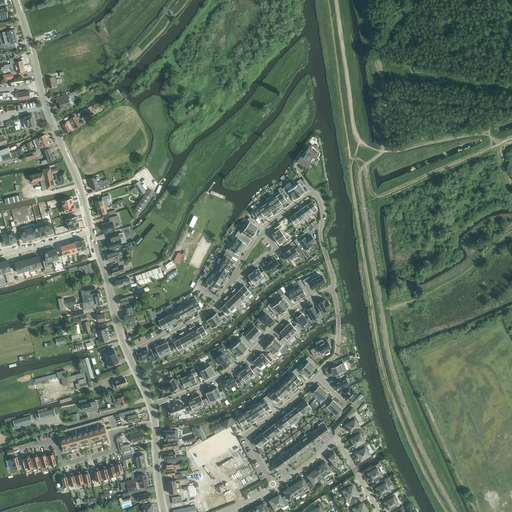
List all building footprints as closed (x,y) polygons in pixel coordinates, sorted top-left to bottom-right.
[(2,32),(4,38),(8,37),(15,35),(15,33),(16,32),(15,29),(14,30),(14,29),(2,32)] [(8,37),(4,38),(5,44),(9,43),(17,41),(18,40),(17,37),(16,38),(15,35),(8,37)] [(4,67),(1,67),(2,70),(9,68),(11,68),(23,66),(22,60),(18,61),(14,62),(15,65),(10,66),(8,66),(4,67)] [(18,92),(19,100),(30,98),(28,91),(22,92),(18,92)] [(68,98),(67,94),(55,98),(57,102),(59,102),(61,109),(71,106),(68,98)] [(89,109),(81,114),(84,118),(91,114),(89,109)] [(26,117),(22,118),(25,128),(29,127),(29,128),(35,126),(35,125),(34,122),(34,119),(33,118),(33,119),(32,115),(26,116),(25,117),(26,117)] [(73,128),(76,127),(79,125),(75,116),(71,118),(71,119),(69,120),(62,124),(67,134),(74,130),(73,128)] [(38,137),(38,138),(34,139),(38,147),(38,148),(39,148),(42,147),(42,148),(49,145),(47,139),(45,134),(38,137)] [(300,155),(296,161),(297,161),(306,168),(307,166),(308,167),(310,164),(309,164),(310,162),(309,161),(312,157),(315,158),(314,158),(315,159),(319,153),(309,146),(305,151),(306,151),(302,157),(300,155)] [(8,147),(0,150),(0,160),(11,156),(8,147)] [(43,151),(45,154),(44,154),(44,156),(45,156),(48,162),(55,159),(53,153),(52,154),(50,148),(43,151)] [(31,182),(40,180),(43,190),(55,187),(50,168),(42,169),(43,172),(30,175),(31,182)] [(55,174),(56,179),(55,179),(55,181),(57,180),(58,185),(68,182),(65,171),(55,174)] [(88,180),(90,185),(91,185),(92,189),(97,187),(99,187),(96,177),(88,180)] [(300,179),(292,185),(299,195),(302,193),(302,194),(305,192),(304,192),(305,191),(301,186),(304,184),(300,179)] [(139,193),(141,195),(146,191),(139,181),(134,185),(135,187),(132,189),(136,195),(139,193)] [(101,184),(102,186),(99,187),(97,187),(99,191),(110,187),(109,182),(101,184)] [(294,199),(299,195),(292,185),(287,189),(286,189),(291,195),(294,199)] [(154,192),(148,188),(132,212),(138,216),(154,192)] [(33,189),(21,192),(23,199),(35,196),(33,189)] [(279,191),(275,194),(281,203),(286,200),(283,195),(281,193),(279,191)] [(21,200),(20,194),(4,198),(6,204),(21,200)] [(281,203),(275,194),(270,197),(279,209),(281,208),(279,205),(281,203)] [(103,200),(95,202),(97,208),(106,206),(109,205),(108,199),(110,198),(110,195),(104,197),(102,197),(103,200)] [(277,211),(279,209),(270,197),(266,200),(273,209),(275,208),(277,211)] [(71,198),(62,201),(63,207),(73,204),(71,198)] [(270,211),(273,209),(266,200),(262,203),(271,216),(272,214),(273,214),(270,211)] [(318,210),(315,206),(313,203),(312,201),(307,204),(313,213),(318,210)] [(262,203),(257,206),(264,216),(266,214),(269,217),(271,216),(262,203)] [(73,204),(63,207),(64,208),(65,213),(75,210),(73,204)] [(307,204),(303,208),(309,217),(309,216),(313,213),(307,204)] [(106,206),(97,208),(99,215),(106,212),(105,209),(107,208),(106,206)] [(257,215),(259,219),(264,216),(257,206),(250,212),(254,217),(257,215)] [(309,217),(303,208),(298,211),(304,219),(305,220),(310,217),(309,216),(309,217)] [(300,222),(304,219),(298,211),(294,214),(300,222)] [(300,222),(294,214),(289,217),(296,227),(301,223),(300,222)] [(104,232),(114,229),(114,228),(115,228),(116,226),(115,223),(120,222),(118,215),(109,218),(110,222),(102,224),(102,226),(102,227),(102,229),(103,230),(104,232)] [(192,227),(193,227),(198,217),(194,215),(192,219),(189,225),(192,227)] [(76,216),(67,219),(68,225),(78,222),(76,216)] [(248,220),(244,225),(254,233),(258,227),(253,224),(248,220)] [(50,222),(44,224),(47,234),(52,232),(50,222)] [(78,222),(68,225),(70,230),(80,228),(78,222)] [(44,224),(38,226),(40,235),(47,234),(44,224)] [(276,231),(272,234),(275,239),(285,232),(281,228),(282,227),(280,224),(274,228),(276,231)] [(239,230),(237,233),(238,233),(242,237),(244,234),(250,238),(251,237),(254,234),(253,234),(254,233),(244,225),(240,230),(239,230)] [(38,226),(32,228),(34,237),(40,235),(38,226)] [(32,228),(26,229),(28,239),(34,237),(32,228)] [(26,229),(20,231),(22,240),(28,239),(26,229)] [(13,231),(7,233),(10,242),(16,241),(14,233),(13,231)] [(285,244),(291,240),(289,237),(288,237),(285,232),(275,239),(279,244),(284,241),(285,244)] [(7,233),(2,235),(4,244),(10,242),(7,233)] [(109,242),(106,242),(109,250),(122,245),(119,239),(123,237),(122,233),(118,234),(108,237),(109,242)] [(236,237),(232,242),(242,249),(246,244),(240,239),(242,237),(238,233),(237,233),(235,236),(236,237)] [(142,238),(139,235),(134,241),(137,244),(142,238)] [(299,237),(294,240),(296,244),(299,241),(305,250),(311,246),(310,244),(315,240),(311,235),(306,239),(305,237),(301,240),(299,237)] [(232,242),(228,247),(233,251),(238,255),(242,249),(232,242)] [(295,249),(293,246),(289,249),(287,250),(287,251),(283,254),(288,261),(298,254),(299,256),(302,254),(297,247),(295,249)] [(117,253),(116,250),(116,248),(111,250),(112,252),(106,254),(109,262),(115,260),(120,258),(118,252),(117,253)] [(55,249),(50,250),(52,260),(58,258),(58,256),(55,249)] [(50,250),(44,252),(46,260),(47,262),(52,260),(50,250)] [(178,263),(182,255),(178,252),(173,261),(178,263)] [(224,254),(221,259),(231,265),(234,260),(231,259),(232,256),(226,252),(224,254)] [(39,256),(33,258),(35,267),(41,266),(39,256)] [(33,258),(27,259),(29,269),(35,267),(33,258)] [(278,267),(280,270),(284,266),(281,262),(279,263),(275,258),(271,261),(271,260),(269,262),(269,263),(265,265),(270,272),(278,267)] [(27,259),(21,261),(23,271),(29,269),(27,259)] [(221,259),(218,264),(228,270),(231,265),(221,259)] [(7,260),(1,262),(4,271),(10,270),(9,268),(7,260)] [(113,275),(125,271),(122,265),(125,264),(124,260),(118,262),(119,266),(111,268),(113,275)] [(21,261),(15,263),(17,272),(23,271),(21,261)] [(171,261),(165,266),(167,269),(174,265),(171,261)] [(91,263),(86,264),(85,263),(87,262),(69,267),(70,272),(80,269),(85,270),(86,275),(95,272),(93,268),(92,268),(91,263)] [(218,264),(215,268),(225,274),(228,270),(218,264)] [(137,286),(140,285),(141,285),(158,279),(164,276),(160,267),(154,269),(145,272),(135,276),(136,280),(137,285),(137,286)] [(212,273),(214,274),(222,279),(225,274),(215,268),(212,273)] [(259,280),(259,281),(264,278),(261,273),(261,272),(258,268),(253,272),(256,276),(259,280)] [(178,274),(176,270),(159,280),(161,284),(168,279),(169,280),(178,274)] [(254,284),(259,280),(256,276),(253,272),(248,275),(251,280),(254,284)] [(214,274),(212,278),(212,279),(219,284),(222,279),(214,274)] [(307,282),(305,278),(302,280),(306,287),(309,285),(309,284),(311,283),(314,287),(318,285),(320,284),(324,281),(324,280),(323,277),(322,277),(320,274),(310,280),(307,282)] [(116,287),(124,285),(123,283),(126,282),(130,281),(129,278),(126,279),(126,278),(115,281),(116,287)] [(212,279),(212,278),(211,278),(208,283),(216,288),(219,284),(212,279)] [(299,284),(293,287),(300,298),(306,295),(302,289),(305,288),(300,279),(297,281),(299,284)] [(244,285),(240,289),(246,296),(247,296),(248,297),(252,293),(244,285)] [(300,298),(293,287),(284,293),(288,298),(291,297),(294,302),(300,298)] [(235,288),(233,290),(242,299),(243,300),(247,296),(246,296),(240,289),(238,291),(235,288)] [(136,291),(137,294),(135,295),(136,299),(144,296),(142,289),(136,291)] [(233,290),(231,292),(234,294),(232,297),(240,305),(244,301),(243,300),(242,299),(233,290)] [(84,302),(102,298),(100,292),(90,294),(90,292),(86,293),(86,295),(82,296),(84,302)] [(276,300),(285,309),(290,305),(286,300),(288,298),(284,293),(276,300)] [(131,302),(134,301),(133,295),(118,299),(120,305),(128,303),(128,300),(131,299),(131,302)] [(227,296),(226,298),(235,307),(235,308),(236,309),(240,305),(232,297),(230,299),(227,296)] [(192,302),(196,310),(201,308),(196,297),(192,299),(191,300),(192,302)] [(102,298),(84,302),(82,303),(84,310),(93,308),(93,306),(103,303),(102,298)] [(226,298),(224,299),(226,302),(224,304),(232,311),(235,308),(235,307),(226,298)] [(318,302),(321,308),(318,309),(322,316),(326,314),(324,311),(329,309),(328,307),(331,306),(328,301),(327,301),(326,299),(324,300),(323,299),(318,302)] [(192,313),(196,310),(192,302),(191,300),(186,303),(191,313),(192,313)] [(279,314),(285,309),(276,300),(271,305),(270,303),(267,306),(275,314),(277,311),(279,314)] [(181,305),(187,315),(191,313),(186,303),(181,305)] [(135,320),(133,311),(135,311),(134,308),(132,308),(131,305),(131,304),(125,306),(127,310),(125,310),(126,314),(124,315),(126,323),(130,322),(131,327),(137,326),(135,320)] [(224,304),(220,308),(225,313),(223,315),(227,319),(227,320),(231,316),(230,315),(233,312),(232,311),(224,304)] [(181,305),(176,308),(182,318),(187,315),(181,305)] [(315,310),(313,305),(307,309),(313,319),(316,317),(317,319),(322,316),(318,308),(315,310)] [(265,307),(262,310),(264,312),(258,318),(259,318),(257,319),(261,323),(262,321),(266,325),(269,322),(270,323),(273,320),(268,316),(271,313),(267,309),(266,308),(265,307)] [(159,322),(158,321),(153,311),(152,308),(148,309),(155,324),(159,322)] [(171,311),(173,313),(177,321),(182,318),(176,308),(171,311)] [(216,312),(211,316),(217,323),(216,323),(218,325),(223,322),(227,320),(227,319),(223,315),(223,314),(220,317),(216,312)] [(168,315),(172,323),(177,321),(173,313),(168,315)] [(301,325),(304,324),(307,322),(309,325),(312,323),(308,318),(306,319),(302,313),(296,317),(297,319),(297,320),(299,324),(300,323),(301,325)] [(168,326),(172,323),(168,315),(163,318),(168,326)] [(211,316),(206,320),(212,327),(216,323),(217,323),(211,316)] [(163,328),(168,326),(163,318),(158,320),(163,328)] [(88,321),(83,323),(86,333),(91,332),(88,321)] [(289,322),(285,327),(294,336),(301,329),(296,324),(294,327),(289,322)] [(253,324),(249,328),(257,336),(261,332),(253,324)] [(193,326),(191,328),(197,339),(198,340),(198,341),(203,338),(197,328),(195,330),(193,326)] [(202,326),(197,328),(203,338),(211,334),(209,330),(208,328),(205,330),(202,326)] [(98,336),(108,334),(106,328),(101,330),(100,327),(92,329),(94,334),(97,333),(98,336)] [(284,336),(282,339),(286,344),(294,336),(285,327),(280,332),(284,336)] [(191,332),(188,334),(192,342),(193,343),(198,340),(197,339),(191,328),(189,329),(191,332)] [(243,332),(241,334),(242,336),(245,339),(247,341),(248,342),(251,339),(253,341),(257,336),(249,328),(245,333),(243,332)] [(184,332),(181,333),(189,346),(194,344),(192,342),(188,334),(185,335),(184,332)] [(181,337),(179,339),(184,349),(189,346),(181,333),(179,334),(181,337)] [(97,346),(104,344),(104,341),(109,339),(108,334),(98,336),(99,339),(96,340),(97,346)] [(66,342),(64,336),(56,339),(57,345),(66,342)] [(242,336),(234,342),(243,352),(248,347),(245,344),(248,342),(247,341),(245,339),(242,336)] [(286,344),(282,339),(279,341),(275,337),(274,338),(274,337),(272,339),(272,340),(270,342),(280,351),(286,344)] [(179,339),(174,342),(179,352),(184,349),(179,339)] [(329,352),(328,349),(331,347),(329,343),(327,343),(326,341),(327,341),(327,340),(324,342),(322,339),(316,343),(318,346),(310,350),(314,356),(318,354),(317,353),(319,352),(320,354),(324,351),(326,354),(329,352)] [(162,344),(161,344),(166,355),(171,352),(171,353),(175,352),(174,350),(173,347),(172,345),(169,346),(167,342),(165,342),(165,341),(162,343),(162,344)] [(234,342),(227,349),(231,354),(234,352),(238,356),(239,355),(239,356),(243,353),(242,353),(243,352),(234,342)] [(273,358),(280,351),(270,342),(268,344),(266,346),(266,347),(265,347),(270,351),(268,353),(273,358)] [(161,344),(155,347),(160,357),(166,355),(161,344)] [(228,351),(224,346),(221,348),(224,352),(217,357),(224,367),(224,366),(225,367),(228,365),(227,364),(230,362),(228,359),(231,357),(227,352),(228,351)] [(104,360),(106,359),(113,356),(115,355),(116,355),(113,348),(107,351),(106,348),(100,351),(104,360)] [(151,358),(154,357),(151,351),(149,352),(147,348),(137,353),(141,361),(150,356),(151,358)] [(273,358),(268,353),(267,354),(268,354),(266,356),(262,353),(258,356),(266,365),(269,362),(269,363),(273,359),(273,358)] [(106,359),(108,365),(107,366),(109,369),(114,367),(112,364),(118,361),(115,355),(113,356),(106,359)] [(254,368),(259,373),(262,370),(260,368),(264,364),(265,366),(266,365),(258,356),(253,361),(257,366),(254,368)] [(303,364),(311,371),(315,367),(311,363),(313,361),(308,356),(306,359),(307,360),(303,364)] [(94,378),(88,358),(82,359),(88,380),(94,378)] [(204,368),(209,376),(215,373),(212,368),(215,366),(211,360),(208,362),(210,365),(205,368),(204,368)] [(335,375),(336,378),(344,375),(343,372),(346,371),(343,363),(339,365),(330,369),(331,371),(330,371),(331,374),(332,374),(333,376),(335,375)] [(310,372),(311,371),(303,364),(299,369),(298,367),(296,370),(295,370),(299,374),(300,375),(302,372),(307,376),(308,375),(308,376),(311,373),(310,372)] [(246,367),(243,369),(251,378),(255,375),(256,376),(259,373),(254,368),(252,370),(248,365),(248,366),(247,365),(245,367),(246,367)] [(204,379),(209,376),(204,368),(205,368),(204,367),(198,370),(204,379)] [(192,372),(186,374),(187,376),(190,384),(196,381),(194,376),(197,375),(196,372),(194,368),(191,370),(192,372)] [(251,378),(243,369),(243,370),(242,369),(239,372),(240,372),(239,373),(246,382),(251,378)] [(297,376),(299,374),(295,370),(296,370),(295,369),(288,375),(296,383),(300,380),(297,376)] [(65,370),(57,373),(58,379),(61,378),(65,377),(67,376),(65,370)] [(84,372),(66,378),(67,382),(85,376),(84,372)] [(47,376),(35,379),(36,382),(48,379),(56,377),(55,374),(47,376)] [(187,376),(186,374),(186,376),(181,378),(180,375),(177,376),(179,383),(182,381),(185,386),(190,384),(187,376)] [(284,379),(295,390),(297,388),(294,385),(296,383),(288,375),(284,379)] [(337,381),(335,382),(335,383),(334,383),(336,387),(337,387),(337,388),(341,386),(341,388),(346,386),(345,385),(350,383),(347,377),(343,379),(342,376),(336,378),(337,381)] [(238,387),(243,385),(241,383),(240,380),(238,378),(235,380),(233,377),(229,379),(229,378),(226,380),(223,383),(227,389),(236,384),(238,387)] [(84,378),(78,380),(79,383),(80,388),(88,386),(87,382),(86,382),(84,378)] [(124,378),(112,382),(114,389),(127,385),(124,378)] [(173,378),(166,381),(167,383),(162,386),(164,391),(169,389),(170,391),(177,388),(176,385),(179,384),(176,379),(174,380),(173,378)] [(280,382),(288,391),(290,389),(293,392),(295,390),(284,379),(280,382)] [(286,393),(288,391),(280,382),(276,386),(287,397),(289,396),(286,393)] [(311,394),(316,398),(323,389),(319,385),(315,389),(313,392),(311,394)] [(273,390),(280,398),(283,396),(285,399),(287,397),(276,386),(273,390)] [(212,390),(211,390),(217,400),(222,398),(222,399),(226,397),(222,390),(219,392),(217,387),(216,388),(215,387),(212,389),(212,390)] [(343,392),(346,395),(345,397),(350,402),(358,394),(352,389),(351,390),(348,387),(343,392)] [(328,394),(323,389),(316,398),(320,402),(319,403),(322,405),(327,400),(324,398),(328,394)] [(217,400),(211,390),(206,393),(208,397),(205,399),(208,405),(212,404),(211,403),(217,400)] [(268,394),(266,396),(270,401),(273,399),(276,402),(280,398),(273,390),(268,394)] [(198,407),(203,405),(204,407),(208,405),(205,399),(202,400),(200,395),(194,398),(198,407)] [(117,398),(113,399),(114,402),(116,402),(117,403),(118,403),(119,406),(126,403),(124,396),(117,398)] [(270,401),(266,396),(264,397),(259,401),(259,402),(260,402),(260,403),(265,410),(270,407),(267,403),(270,401)] [(199,408),(198,407),(194,398),(193,398),(193,397),(189,399),(189,400),(188,400),(190,405),(187,406),(190,413),(194,411),(193,410),(199,408)] [(305,400),(300,403),(307,412),(311,408),(305,400)] [(324,409),(326,406),(331,411),(331,410),(337,404),(333,400),(329,404),(326,402),(322,407),(324,409)] [(96,401),(82,405),(83,410),(87,410),(87,412),(98,410),(96,401)] [(256,406),(263,416),(265,415),(263,412),(265,410),(260,403),(260,402),(259,402),(255,404),(256,406)] [(367,404),(365,402),(358,410),(360,412),(367,404)] [(184,410),(186,414),(189,413),(187,406),(184,407),(182,403),(171,407),(173,415),(184,410)] [(251,408),(256,416),(259,415),(261,418),(263,416),(256,406),(255,404),(255,403),(250,407),(251,409),(251,408)] [(300,403),(296,407),(302,414),(302,415),(307,412),(300,403)] [(341,414),(338,412),(342,408),(337,404),(331,410),(334,413),(332,416),(336,420),(341,414)] [(296,407),(292,410),(298,417),(302,414),(296,407)] [(254,418),(256,416),(251,408),(247,411),(254,422),(256,421),(254,418)] [(39,413),(40,419),(55,415),(54,409),(39,413)] [(127,411),(120,413),(121,417),(127,416),(128,422),(139,420),(137,413),(134,414),(133,409),(127,411)] [(292,410),(288,413),(295,423),(299,419),(298,417),(292,410)] [(350,418),(349,419),(351,422),(346,424),(345,425),(348,431),(349,430),(350,432),(359,427),(357,423),(359,422),(355,415),(358,414),(355,410),(347,415),(350,418)] [(242,414),(247,422),(250,420),(252,424),(254,422),(247,411),(242,414)] [(242,425),(247,422),(242,414),(241,412),(236,415),(238,418),(235,420),(236,421),(239,426),(242,424),(242,425)] [(288,413),(284,417),(289,424),(290,426),(295,423),(288,413)] [(20,426),(32,422),(31,415),(13,420),(15,429),(20,427),(20,426)] [(231,417),(223,422),(222,421),(214,426),(218,432),(234,423),(234,422),(232,418),(231,417)] [(284,417),(279,420),(285,427),(289,424),(284,417)] [(279,420),(275,423),(281,431),(281,430),(285,427),(279,420)] [(318,425),(319,427),(319,426),(325,434),(329,430),(322,421),(318,425)] [(275,423),(271,427),(276,434),(278,436),(282,432),(281,430),(281,431),(275,423)] [(104,426),(93,429),(97,442),(108,439),(104,426)] [(319,427),(315,430),(321,437),(325,434),(319,426),(319,427)] [(271,427),(267,430),(272,437),(276,434),(271,427)] [(97,442),(93,429),(82,432),(86,446),(97,442)] [(354,444),(355,446),(364,441),(362,437),(364,436),(360,429),(354,433),(356,436),(351,439),(351,438),(350,439),(353,445),(354,444)] [(168,431),(163,431),(163,435),(164,435),(164,438),(168,438),(168,441),(175,440),(175,437),(178,437),(178,430),(171,430),(168,430),(168,431)] [(226,430),(216,436),(220,442),(226,438),(228,441),(233,438),(232,435),(229,436),(226,430)] [(262,433),(268,440),(272,437),(267,430),(262,433)] [(311,433),(316,440),(321,437),(315,430),(311,433)] [(71,435),(75,449),(86,446),(82,432),(71,435)] [(130,435),(132,442),(144,439),(143,432),(130,435)] [(312,443),(316,440),(311,433),(310,432),(306,435),(312,443)] [(268,440),(262,433),(258,436),(264,444),(268,440)] [(300,438),(302,440),(302,439),(308,447),(312,443),(306,435),(305,434),(300,438)] [(64,452),(75,449),(71,435),(60,438),(64,452)] [(264,444),(258,436),(253,440),(259,447),(264,444)] [(229,444),(220,449),(221,452),(223,454),(232,449),(230,444),(235,441),(233,438),(228,441),(229,444)] [(298,443),(303,450),(308,447),(302,439),(298,443)] [(170,442),(162,444),(163,445),(163,450),(175,448),(177,448),(177,447),(180,446),(179,441),(176,441),(170,442)] [(357,452),(355,453),(359,459),(359,458),(361,460),(369,455),(367,451),(369,450),(366,445),(369,444),(368,441),(359,447),(361,450),(357,452)] [(293,445),(293,446),(299,453),(303,450),(298,443),(297,442),(293,445)] [(194,446),(188,449),(190,452),(193,450),(195,455),(205,449),(204,447),(203,447),(202,445),(195,448),(194,446)] [(293,446),(289,449),(295,456),(299,453),(293,446)] [(132,453),(131,447),(121,449),(123,455),(132,453)] [(198,459),(195,461),(197,464),(200,462),(202,461),(201,458),(207,454),(206,452),(206,451),(205,449),(195,455),(198,459)] [(232,449),(223,454),(224,456),(225,459),(232,455),(234,458),(239,455),(237,452),(235,453),(232,449)] [(295,456),(289,449),(285,452),(290,460),(295,456)] [(167,453),(164,453),(165,460),(167,460),(170,459),(171,463),(178,461),(177,458),(176,458),(175,452),(171,452),(170,451),(167,452),(167,453)] [(284,451),(280,455),(286,463),(290,460),(285,452),(284,451)] [(48,465),(51,464),(52,466),(55,465),(55,466),(57,466),(53,452),(49,453),(50,455),(46,456),(48,465)] [(331,456),(329,458),(334,463),(331,465),(336,470),(338,468),(342,464),(340,461),(341,461),(335,455),(336,454),(334,452),(330,455),(331,456)] [(40,466),(43,465),(44,467),(47,466),(47,467),(49,467),(48,465),(46,456),(45,453),(42,454),(42,456),(38,457),(40,466)] [(32,467),(33,467),(36,466),(36,468),(39,467),(39,468),(41,468),(40,466),(38,457),(37,454),(34,455),(34,457),(30,458),(32,467)] [(137,468),(146,466),(145,465),(146,464),(145,462),(144,459),(145,459),(144,454),(134,456),(137,468)] [(33,467),(32,467),(30,458),(29,455),(26,456),(26,458),(22,459),(24,468),(28,467),(28,469),(31,468),(32,469),(33,469),(33,467)] [(235,461),(229,464),(230,467),(231,469),(241,464),(238,459),(241,458),(239,455),(234,458),(235,461)] [(286,463),(280,455),(275,458),(282,466),(286,463)] [(20,468),(19,463),(17,457),(9,459),(12,471),(20,468)] [(202,461),(200,462),(202,465),(204,464),(207,468),(216,463),(215,461),(214,458),(207,462),(205,459),(202,461)] [(282,466),(275,458),(271,461),(277,470),(282,466)] [(115,474),(118,474),(118,475),(123,474),(120,460),(117,461),(117,464),(113,465),(115,474)] [(324,461),(320,464),(326,473),(327,473),(328,475),(332,471),(333,472),(336,470),(331,465),(329,467),(326,463),(326,462),(324,461)] [(189,475),(188,470),(176,472),(176,467),(174,468),(173,467),(179,466),(178,463),(177,463),(177,462),(170,463),(165,464),(166,465),(166,467),(165,467),(166,468),(166,469),(166,471),(166,472),(167,473),(167,476),(174,475),(174,478),(177,477),(189,475)] [(108,477),(111,476),(111,477),(116,476),(115,474),(113,465),(113,463),(110,464),(110,467),(106,468),(108,477)] [(209,473),(207,474),(208,477),(214,474),(212,471),(219,468),(217,465),(218,465),(216,463),(207,468),(209,473)] [(370,468),(372,471),(369,473),(367,473),(370,479),(371,479),(372,481),(377,478),(377,479),(381,477),(381,476),(381,475),(379,472),(381,471),(379,467),(380,466),(380,464),(379,463),(370,468)] [(241,464),(231,469),(232,471),(234,474),(241,470),(242,472),(245,470),(246,469),(245,467),(243,468),(241,464)] [(320,466),(316,469),(322,477),(321,477),(322,479),(324,477),(323,476),(326,473),(320,464),(319,465),(320,466)] [(101,479),(103,479),(104,480),(109,479),(108,477),(106,468),(106,466),(102,466),(103,469),(99,470),(101,479)] [(99,470),(99,467),(95,468),(96,471),(92,472),(94,481),(96,481),(96,482),(102,481),(101,479),(99,470)] [(312,470),(311,471),(318,480),(321,477),(322,477),(316,469),(313,471),(312,470)] [(83,484),(86,483),(86,484),(91,483),(88,470),(85,471),(85,474),(81,474),(83,484)] [(76,485),(78,484),(78,485),(84,484),(83,484),(81,474),(80,471),(77,472),(78,474),(74,475),(76,485)] [(311,471),(306,474),(308,476),(311,480),(308,482),(312,488),(315,485),(313,483),(318,480),(311,471)] [(66,477),(66,473),(62,474),(63,477),(59,478),(61,487),(63,487),(64,488),(69,487),(69,486),(66,477)] [(69,486),(71,486),(71,487),(76,486),(76,485),(74,475),(73,473),(70,473),(70,476),(66,477),(69,486)] [(214,474),(208,477),(210,480),(213,479),(215,483),(225,478),(224,476),(222,473),(215,477),(214,474)] [(255,473),(252,475),(257,484),(261,482),(255,473)] [(138,476),(139,481),(135,482),(132,482),(132,479),(125,481),(128,491),(136,489),(141,489),(141,487),(148,486),(147,480),(148,480),(147,476),(146,476),(146,474),(138,476)] [(252,475),(249,476),(254,485),(257,484),(252,475)] [(249,476),(246,478),(251,487),(254,485),(249,476)] [(302,477),(297,481),(303,490),(308,487),(310,490),(312,488),(308,482),(306,484),(303,479),(302,477)] [(218,488),(215,489),(217,493),(222,489),(221,487),(227,483),(226,480),(225,478),(215,483),(218,488)] [(246,478),(243,480),(248,489),(251,487),(246,478)] [(379,494),(380,493),(381,495),(390,490),(388,486),(389,485),(386,479),(380,482),(382,485),(377,488),(377,487),(375,488),(379,494)] [(243,480),(239,482),(244,491),(248,489),(243,480)] [(297,483),(293,485),(298,493),(299,495),(301,494),(302,496),(305,493),(303,490),(297,481),(296,481),(297,483)] [(354,488),(353,485),(350,487),(349,486),(350,485),(348,483),(340,488),(342,491),(343,491),(346,496),(356,490),(355,487),(354,488)] [(289,486),(288,487),(294,496),(295,498),(299,495),(298,493),(293,485),(290,487),(289,486)] [(169,493),(170,493),(170,494),(173,494),(174,493),(177,492),(176,489),(181,489),(180,486),(168,487),(169,493)] [(284,492),(282,493),(283,495),(288,503),(290,502),(289,501),(294,498),(293,496),(294,496),(288,487),(283,490),(284,492)] [(223,490),(215,494),(217,498),(221,496),(224,502),(235,496),(231,489),(224,493),(223,490)] [(356,490),(346,496),(349,501),(348,502),(350,505),(357,501),(355,498),(359,496),(357,493),(358,493),(356,490)] [(130,493),(122,494),(124,501),(131,499),(130,493)] [(138,495),(140,503),(151,500),(149,493),(138,495)] [(387,508),(388,508),(389,510),(398,504),(396,501),(398,500),(394,493),(388,496),(390,499),(385,502),(384,502),(387,508)] [(279,495),(274,498),(279,506),(280,508),(287,504),(288,503),(283,495),(280,497),(279,495)] [(272,505),(269,507),(272,511),(273,511),(276,511),(274,509),(279,506),(274,498),(270,501),(272,505)] [(357,501),(350,505),(352,509),(353,508),(355,511),(358,511),(366,507),(365,505),(364,505),(363,503),(359,505),(357,501)] [(263,502),(258,504),(262,511),(266,511),(268,511),(272,511),(269,507),(267,508),(264,504),(263,502)] [(312,511),(310,511),(309,511),(321,511),(323,511),(325,510),(326,510),(322,502),(315,506),(316,508),(312,511)] [(152,511),(152,510),(153,510),(152,503),(142,506),(143,511),(152,511)]
